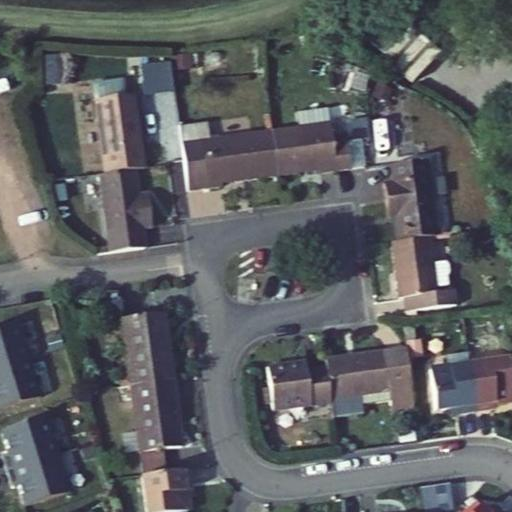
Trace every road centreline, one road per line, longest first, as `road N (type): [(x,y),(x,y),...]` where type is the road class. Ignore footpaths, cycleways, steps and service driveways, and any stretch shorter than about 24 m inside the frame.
road 1 (residential): [(511,468),(473,458),(288,485),(254,478),(228,445),(215,328)]
road 2 (residential): [(205,262),(201,233),(340,214),(353,309),(215,328)]
road 3 (residential): [(205,262),(0,286)]
